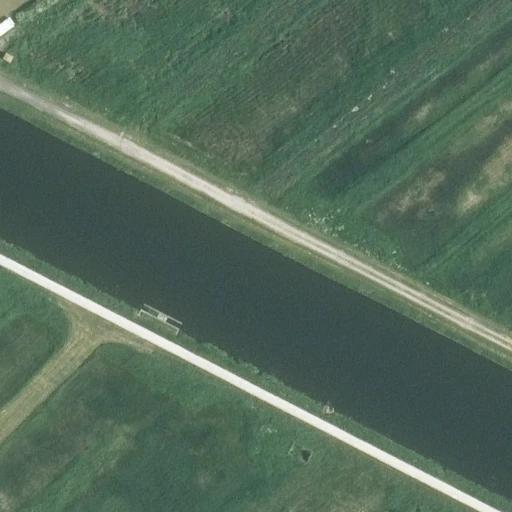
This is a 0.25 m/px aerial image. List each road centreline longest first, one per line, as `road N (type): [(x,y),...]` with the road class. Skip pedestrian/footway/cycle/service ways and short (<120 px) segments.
road 1 (unclassified): [(511,347),(0,83)]
road 2 (track): [(468,511),(0,270)]
